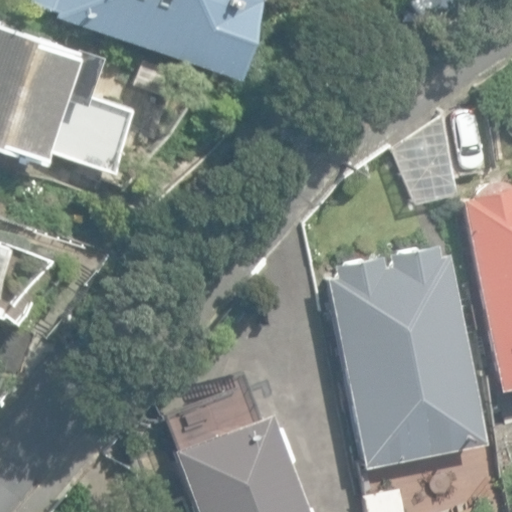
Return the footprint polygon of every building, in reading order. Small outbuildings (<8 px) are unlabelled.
[(48,11),(219,68),(242,0),(29,0),(50,7),(48,11)] [(0,142),(31,153),(51,93),(76,101),(92,52),(0,20),(0,142)] [(440,110),(449,176),(488,171),(476,91),(440,110)] [(511,182),(455,195),(494,385),(511,381),(511,182)] [(320,273),(358,461),(477,437),(439,248),(429,250),(427,239),(381,248),(383,260),(376,261),(373,249),(326,259),(329,271),(320,273)] [(0,358),(14,370),(44,333),(0,297),(0,358)] [(299,511),(260,407),(164,443),(189,511),(299,511)] [(357,490),(360,511),(399,511),(394,483),(357,490)]
